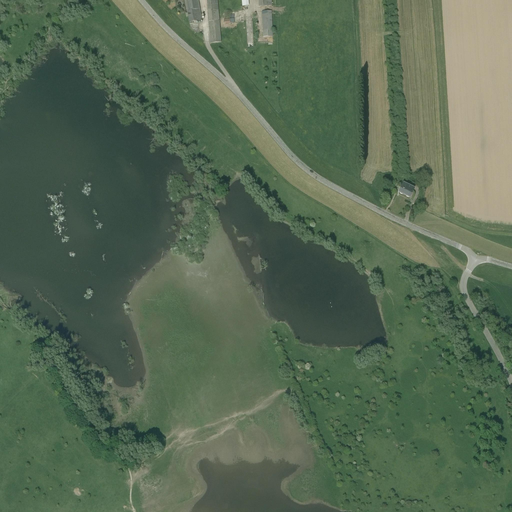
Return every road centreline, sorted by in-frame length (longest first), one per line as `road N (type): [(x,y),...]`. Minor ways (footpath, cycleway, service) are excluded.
road 1 (unclassified): [(474,260),(307,172),(140,0)]
road 2 (unclassified): [(511,382),(462,291),(474,260)]
